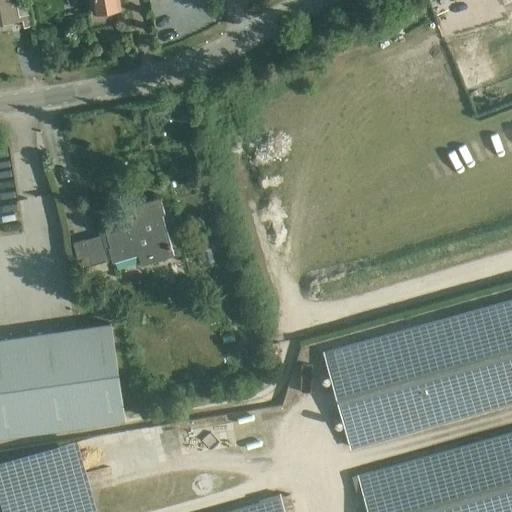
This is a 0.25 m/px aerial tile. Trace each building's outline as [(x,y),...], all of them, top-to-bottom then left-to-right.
[(0,0),(0,24),(22,20),(24,27),(31,26),(25,0),(0,0)] [(91,0),(94,13),(98,12),(101,15),(106,14),(108,10),(120,8),(119,0),(91,0)] [(511,105),(420,126),(431,174),(511,155),(511,105)] [(106,233),(108,240),(110,247),(108,248),(112,262),(138,255),(141,265),(172,256),(160,215),(164,214),(160,199),(132,207),(137,224),(106,233)] [(106,261),(108,260),(105,249),(101,235),(85,240),(73,243),(80,268),(86,267),(92,265),(106,261)] [(350,450),(511,404),(511,298),(323,352),(350,450)] [(0,438),(126,421),(112,324),(0,339),(0,438)] [(511,511),(511,431),(358,475),(368,511),(511,511)] [(32,473),(0,481),(0,503),(1,507),(48,494),(45,485),(36,488),(32,473)] [(285,511),(281,496),(223,511),(285,511)]
